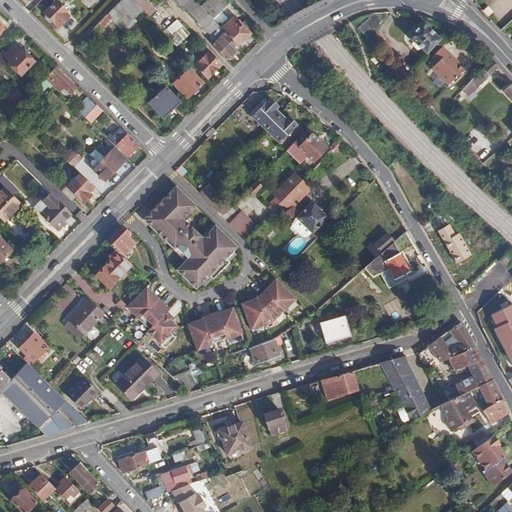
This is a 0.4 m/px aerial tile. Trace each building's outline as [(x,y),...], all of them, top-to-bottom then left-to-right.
[(57,27),(68,15),(65,12),(67,11),(57,0),(44,13),(57,27)] [(143,10),(133,0),(120,0),(118,3),(126,11),(133,19),(143,10)] [(145,0),(133,0),(143,10),(148,17),(155,10),(145,0)] [(211,19),(199,6),(194,0),(177,0),(209,33),(217,25),(211,19)] [(230,1),(229,0),(205,0),(199,6),(211,19),(230,1)] [(123,33),(130,27),(120,17),(126,11),(118,3),(106,15),(111,21),(123,33)] [(136,22),(133,19),(126,11),(120,17),(130,27),(136,22)] [(111,21),(106,15),(96,25),(101,31),(111,21)] [(368,16),(357,27),(365,37),(378,23),(377,21),(380,18),(376,15),(368,16)] [(220,29),(223,32),(229,38),(236,46),(249,34),(247,32),(241,24),(234,17),(220,29)] [(168,39),(173,35),(182,26),(175,20),(162,31),(168,39)] [(241,24),(247,32),(251,28),(244,21),(241,24)] [(413,41),(426,54),(440,40),(427,26),(427,24),(427,21),(424,21),(422,21),(421,22),(420,24),(421,25),(412,34),(410,34),(408,35),(408,37),(407,39),(409,41),(411,41),(413,41)] [(225,60),(238,48),(236,46),(229,38),(223,32),(211,45),(225,60)] [(202,45),(187,59),(193,66),(208,52),(202,45)] [(18,51),(13,46),(4,55),(9,60),(7,63),(20,75),(34,61),(20,48),(18,51)] [(437,63),(431,69),(447,86),(462,72),(456,66),(458,63),(443,47),(432,57),(437,63)] [(206,80),(221,65),(209,52),(208,52),(193,66),(206,80)] [(491,59),(469,82),(475,88),(497,66),(491,59)] [(54,67),(44,78),(59,92),(63,87),(70,93),(75,88),(54,67)] [(202,83),(189,69),(184,73),(182,71),(177,75),(180,77),(173,83),(186,97),(202,83)] [(511,82),(503,91),(511,100),(511,82)] [(164,86),(147,102),(161,117),(178,102),(164,86)] [(83,108),(79,112),(84,117),(94,106),(81,93),(75,100),(83,108)] [(250,113),(254,117),(268,101),(264,97),(250,113)] [(254,117),(267,128),(279,114),(274,109),(278,106),(271,99),(268,101),(254,117)] [(279,114),(267,128),(288,148),(305,130),(289,115),(285,119),(279,114)] [(127,156),(138,146),(113,121),(109,125),(122,138),(116,144),(127,156)] [(305,130),(288,148),(287,149),(301,161),(310,152),(316,157),(326,147),(307,128),(305,130)] [(336,152),(345,144),(341,139),(339,141),(333,147),(332,148),(336,152)] [(104,181),(127,158),(110,142),(100,152),(106,157),(98,164),(100,166),(95,171),(104,181)] [(70,149),(62,157),(72,168),(80,158),(70,149)] [(271,212),(280,203),(302,180),(296,173),(273,196),(276,198),(270,204),(271,205),(268,209),(271,212)] [(78,174),(60,192),(70,202),(76,196),(83,203),(95,190),(78,174)] [(302,180),(280,203),(287,210),(309,187),(302,180)] [(256,181),(246,191),(252,197),(262,187),(256,181)] [(194,206),(174,186),(142,219),(173,249),(174,247),(186,259),(175,270),(195,289),(208,276),(211,279),(228,262),(224,259),(236,247),(214,226),(201,239),(181,219),(194,206)] [(19,203),(3,187),(0,189),(0,218),(2,220),(19,203)] [(49,193),(41,201),(62,220),(69,213),(49,193)] [(220,196),(210,206),(216,212),(224,215),(231,207),(220,196)] [(56,230),(64,222),(62,220),(41,201),(34,208),(56,230)] [(311,202),(296,218),(312,233),(328,217),(311,202)] [(228,224),(245,240),(257,227),(241,211),(228,224)] [(120,226),(105,241),(116,251),(121,256),(134,243),(126,235),(128,233),(120,226)] [(394,242),(402,256),(413,245),(406,231),(394,242)] [(378,247),(383,252),(394,242),(389,237),(378,247)] [(0,262),(12,251),(0,238),(0,262)] [(383,252),(380,255),(387,267),(395,279),(409,271),(402,256),(394,242),(383,252)] [(121,256),(116,251),(103,265),(105,266),(95,276),(107,287),(117,277),(119,278),(122,277),(124,275),(125,273),(123,271),(130,264),(121,256)] [(511,254),(509,251),(498,261),(505,269),(511,262),(511,254)] [(370,278),(387,267),(380,255),(364,269),(370,278)] [(240,304),(250,330),(265,324),(265,323),(272,321),(294,299),(274,280),(270,284),(271,285),(269,287),(268,286),(258,296),(260,298),(256,301),(256,299),(255,298),(240,304)] [(152,298),(142,289),(126,307),(120,301),(115,307),(122,314),(125,311),(146,331),(148,329),(154,335),(152,337),(163,349),(174,338),(169,334),(176,327),(169,319),(171,317),(166,312),(165,314),(163,312),(164,310),(154,300),(153,302),(151,300),(152,298)] [(499,301),(494,296),(490,300),(494,313),(478,316),(482,328),(506,324),(499,301)] [(102,314),(87,300),(64,324),(79,339),(102,314)] [(201,319),(186,324),(196,350),(211,345),(211,343),(225,338),(225,339),(240,334),(231,308),(216,313),(216,312),(201,318),(201,319)] [(318,325),(324,346),(350,339),(344,318),(318,325)] [(448,360),(475,347),(459,323),(426,347),(436,359),(439,363),(448,360)] [(22,359),(28,365),(32,362),(35,364),(49,350),(32,334),(18,347),(19,348),(15,353),(22,359)] [(276,357),(270,339),(249,347),(255,365),(276,357)] [(469,365),(481,359),(475,347),(448,360),(455,374),(470,367),(469,365)] [(141,357),(115,384),(131,399),(157,373),(141,357)] [(396,395),(410,422),(435,410),(433,408),(426,411),(401,358),(380,364),(392,388),(396,395)] [(46,435),(87,423),(28,365),(22,359),(17,365),(22,369),(11,380),(0,369),(0,391),(46,435)] [(469,393),(473,391),(480,388),(493,381),(481,359),(469,365),(470,367),(475,376),(457,386),(462,397),(469,393)] [(352,372),(321,382),(326,400),(358,391),(352,372)] [(98,392),(84,379),(67,396),(80,410),(98,392)] [(486,409),(502,401),(493,381),(480,388),(488,404),(485,406),(486,409)] [(378,401),(396,395),(392,388),(375,394),(378,400),(378,401)] [(113,407),(119,401),(108,389),(102,395),(113,407)] [(469,393),(462,397),(449,403),(463,427),(473,422),(470,417),(479,413),(469,393)] [(361,399),(363,405),(378,400),(375,394),(361,399)] [(491,424),(508,415),(508,411),(502,401),(486,409),(483,411),(491,424)] [(280,411),(264,415),(269,434),(277,432),(278,433),(286,431),(280,411)] [(242,423),(219,431),(226,450),(239,445),(240,447),(249,444),(242,423)] [(190,450),(209,444),(202,429),(192,433),(195,442),(188,444),(190,450)] [(477,448),(487,440),(482,433),(471,440),(477,448)] [(120,461),(124,473),(160,461),(151,435),(141,438),(145,452),(120,461)] [(500,444),(494,436),(487,440),(477,448),(472,451),(486,469),(505,456),(497,446),(500,444)] [(96,483),(81,467),(72,476),(87,492),(96,483)] [(162,492),(163,495),(190,485),(184,467),(161,475),(167,490),(162,492)] [(40,473),(27,485),(41,500),(54,488),(40,473)] [(76,487),(64,475),(58,481),(62,486),(58,490),(65,497),(76,487)] [(157,477),(162,492),(167,490),(161,475),(157,477)] [(22,488),(10,499),(22,511),(23,511),(35,502),(22,488)] [(250,492),(213,511),(254,511),(259,509),(250,492)] [(75,508),(78,511),(80,511),(91,502),(86,498),(75,508)] [(100,511),(107,511),(114,507),(106,499),(96,508),(100,511)]
